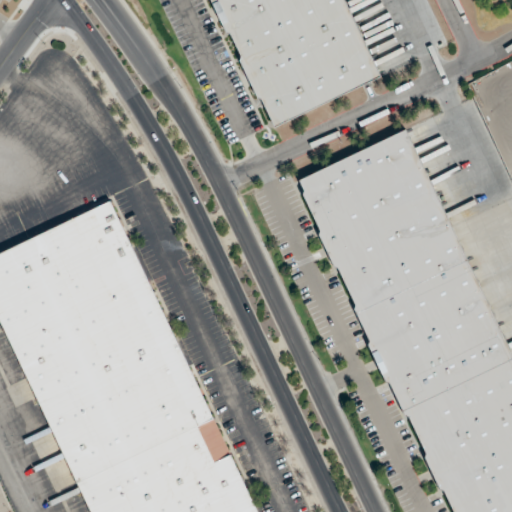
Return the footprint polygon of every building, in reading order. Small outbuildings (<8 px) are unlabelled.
[(213,0),(273,126),(379,76),(343,0),(213,0)] [(298,180),(354,312),(466,260),(407,130),(298,180)] [(257,511),(104,202),(0,253),(0,326),(92,511),(257,511)] [(511,357),(402,410),(354,312),(466,260),(511,354),(511,357)] [(511,511),(511,357),(402,410),(454,511),(511,511)]
